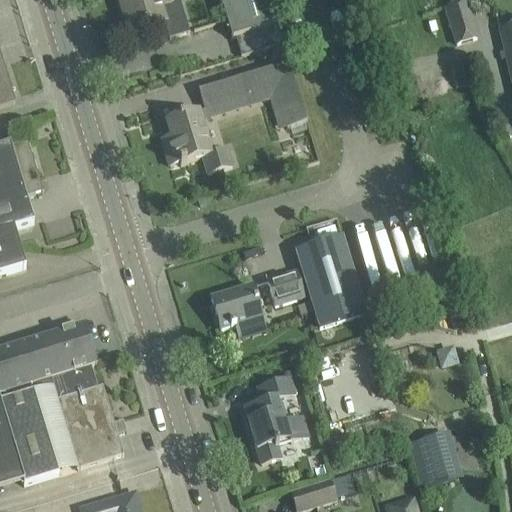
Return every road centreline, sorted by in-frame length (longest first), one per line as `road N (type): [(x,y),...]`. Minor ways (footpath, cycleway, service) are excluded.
road 1 (unclassified): [(129,252),(326,191),(351,169),(353,134),(312,0)]
road 2 (tertiary): [(207,511),(129,252)]
road 3 (tertiary): [(129,252),(51,0)]
